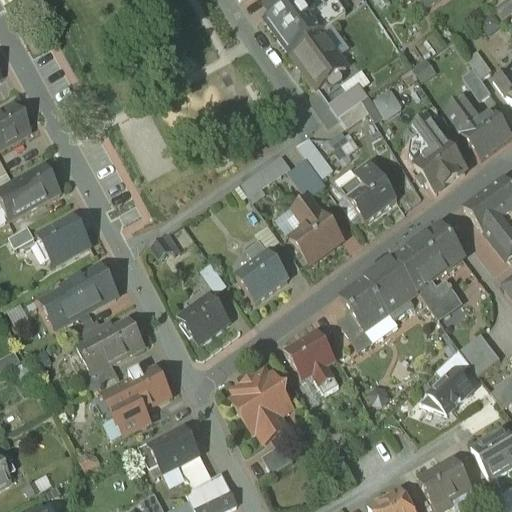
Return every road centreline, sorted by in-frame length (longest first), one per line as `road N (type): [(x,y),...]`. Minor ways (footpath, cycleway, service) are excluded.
road 1 (residential): [(196,388),(511,159)]
road 2 (residential): [(125,260),(315,128),(226,0)]
road 3 (residential): [(0,28),(125,260)]
road 4 (residential): [(325,511),(489,416)]
road 5 (residential): [(125,260),(196,388)]
road 6 (residential): [(196,388),(256,511)]
